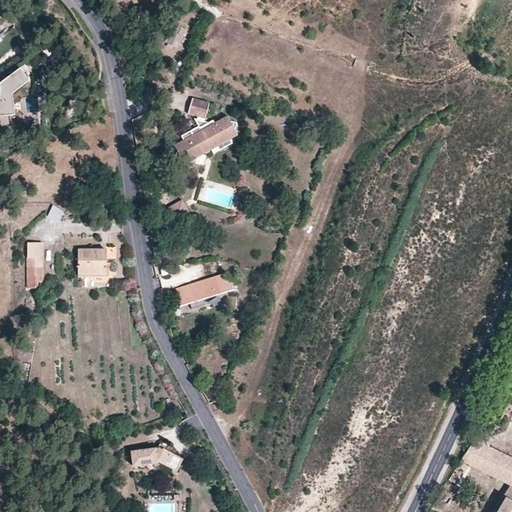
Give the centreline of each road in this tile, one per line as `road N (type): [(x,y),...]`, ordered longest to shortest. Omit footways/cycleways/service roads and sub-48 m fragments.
road 1 (residential): [(257,511),(154,319),(112,61),(79,0)]
road 2 (tertiary): [(511,287),(418,505)]
